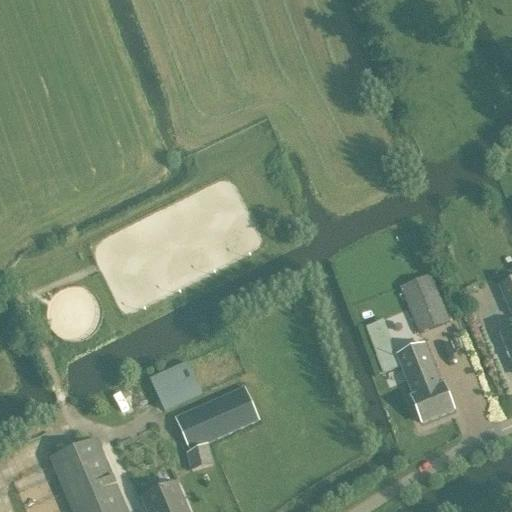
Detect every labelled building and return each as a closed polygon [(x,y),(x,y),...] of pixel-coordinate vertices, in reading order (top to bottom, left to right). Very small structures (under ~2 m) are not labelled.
[(418,334),(448,322),(429,276),(399,288),(418,334)] [(511,279),(498,286),(510,316),(511,314),(511,330),(500,336),(511,363),(511,279)] [(421,425),(453,412),(442,386),(440,387),(423,346),(397,356),(414,398),(411,399),(421,425)] [(164,412),(200,395),(186,365),(150,381),(164,412)] [(206,444),(257,422),(243,389),(174,419),(188,450),(185,451),(190,472),(212,467),(206,444)] [(125,511),(95,441),(49,461),(70,511),(125,511)] [(146,511),(187,511),(175,484),(140,499),(146,511)]
